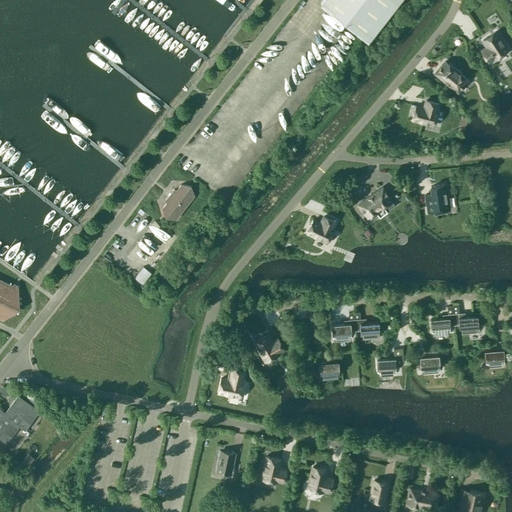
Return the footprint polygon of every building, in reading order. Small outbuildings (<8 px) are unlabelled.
[(366,40),(398,0),(321,0),(320,2),(366,40)] [(494,58),(507,50),(495,31),(482,40),(487,46),(481,50),(488,61),(494,57),(494,58)] [(445,61),(435,73),(457,91),(467,79),(445,61)] [(416,105),(412,119),(433,125),(437,110),(436,110),(438,103),(426,100),(424,107),(416,105)] [(448,208),(445,183),(430,186),(431,193),(425,193),(428,211),(448,208)] [(175,218),(194,194),(190,185),(180,184),(176,189),(173,189),(165,199),(166,202),(162,208),(166,217),(175,218)] [(382,185),(356,204),(366,218),(368,216),(371,221),(394,205),(391,201),(393,199),(382,185)] [(301,209),(316,215),(320,206),(306,199),(301,209)] [(320,222),(313,219),(306,232),(326,242),(333,228),(332,228),(335,221),(323,216),(320,222)] [(151,272),(143,266),(134,277),(142,284),(151,272)] [(0,318),(2,319),(19,308),(17,285),(14,283),(12,285),(0,279),(0,318)] [(449,324),(454,324),(453,313),(447,314),(448,317),(430,318),(431,331),(434,331),(435,335),(446,334),(446,330),(449,330),(449,324)] [(453,313),(454,324),(459,323),(459,327),(461,327),(462,333),(476,331),(475,325),(477,325),(476,314),(459,316),(459,313),(453,313)] [(354,319),(355,329),(360,329),(360,333),(362,332),(363,338),(377,337),(376,331),(378,331),(377,320),(360,321),(360,318),(354,319)] [(350,330),(355,329),(354,319),(349,319),(349,322),(331,324),(332,337),(336,336),(336,340),(348,339),(347,336),(350,335),(350,330)] [(267,334),(254,341),(265,360),(278,353),(277,352),(284,349),(277,337),(271,341),(267,334)] [(484,350),(485,363),(488,362),(489,366),(501,365),(500,361),(503,361),(502,348),(484,350)] [(420,356),(420,367),(422,367),(423,373),(437,372),(436,366),(438,365),(438,354),(420,356)] [(400,357),(394,358),(394,357),(376,358),(377,371),(380,371),(381,375),(392,374),(392,370),(395,370),(395,365),(400,365),(400,357)] [(323,379),(337,377),(336,371),(338,371),(337,360),(319,362),(320,373),(322,373),(323,379)] [(229,379),(221,377),(218,392),(239,397),(243,382),(242,382),(243,375),(230,372),(229,379)] [(40,401),(32,395),(28,399),(37,405),(40,401)] [(19,396),(5,414),(19,425),(24,429),(33,417),(32,416),(36,410),(19,396)] [(19,425),(5,414),(2,418),(0,416),(0,438),(4,441),(8,435),(10,436),(19,425)] [(230,473),(234,453),(220,450),(216,470),(230,473)] [(279,467),(281,459),(266,456),(261,478),(282,482),(285,468),(279,467)] [(325,477),(327,469),(312,466),(307,488),(329,492),(332,478),(325,477)] [(387,482),(374,479),(369,502),(382,505),(387,482)] [(438,493),(410,487),(406,503),(416,505),(417,503),(425,505),(424,507),(435,509),(438,493)] [(478,511),(483,493),(462,489),(457,511),(478,511)]
